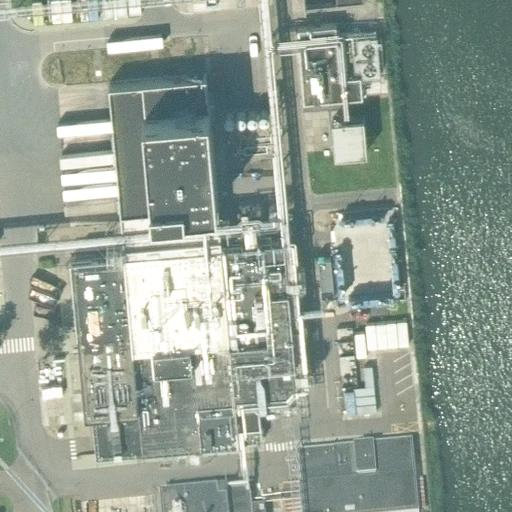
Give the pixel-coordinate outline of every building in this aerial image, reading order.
[(73,18),(70,0),(50,0),(52,20),(73,18)] [(303,101),(323,100),(363,96),(361,75),(340,76),(336,24),(297,27),(303,101)] [(377,35),(359,36),(362,76),(380,75),(377,35)] [(240,441),(262,439),(258,400),(296,397),(282,237),(275,237),(274,229),(259,231),(260,241),(245,242),(245,232),(221,234),(206,74),(109,83),(124,252),(71,257),(85,415),(92,414),(96,456),(239,443),(239,444),(240,444),(240,441)] [(418,511),(411,441),(317,451),(297,453),(300,485),(284,486),(286,511),(418,511)] [(161,495),(160,495),(161,511),(265,511),(265,508),(251,509),(249,492),(228,494),(227,490),(161,497),(161,495)]
